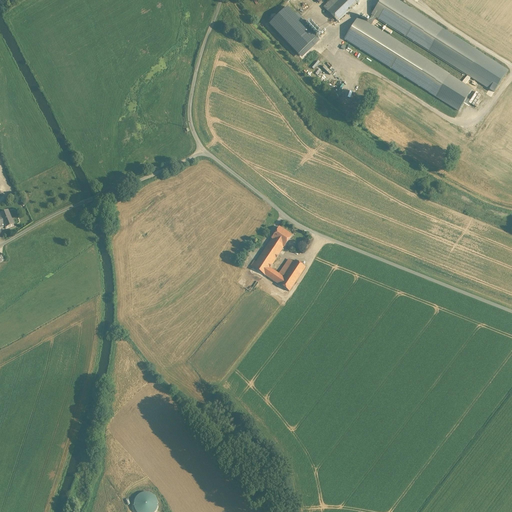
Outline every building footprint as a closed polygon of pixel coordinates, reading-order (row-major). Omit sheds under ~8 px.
[(331,0),(323,8),(328,12),(340,0),(331,0)] [(340,0),(328,12),(337,22),(354,7),(347,0),(340,0)] [(497,93),(511,68),(392,0),(381,0),(369,23),(359,17),(346,40),(355,45),(357,48),(378,60),(379,59),(378,56),(381,56),(380,58),(383,57),(380,53),(388,54),(396,58),(401,59),(402,60),(419,70),(419,75),(414,78),(416,80),(406,80),(462,112),(474,90),(466,85),(470,78),(471,78),(497,93)] [(281,16),(272,25),(303,58),(304,58),(321,42),(319,38),(311,29),(311,28),(307,24),(308,23),(300,14),(297,15),(292,9),(291,10),(286,14),(281,16)] [(326,66),(324,68),(331,75),(333,73),(326,66)] [(486,94),(491,97),(494,91),(489,88),(486,94)] [(8,211),(0,214),(0,215),(0,216),(0,229),(5,228),(5,229),(14,226),(8,211)] [(292,236),(279,227),(271,239),(272,239),(284,247),(292,236)] [(284,247),(272,239),(256,262),(253,267),(253,268),(265,276),(270,268),(284,247)] [(244,254),(238,263),(242,266),(248,257),(244,254)] [(278,274),(284,278),(294,263),(288,259),(278,274)] [(284,278),(279,285),(289,292),(305,267),(295,261),(294,263),(284,278)] [(278,274),(270,268),(265,276),(279,285),(284,278),(278,274)] [(158,511),(156,492),(135,494),(137,511),(158,511)]
